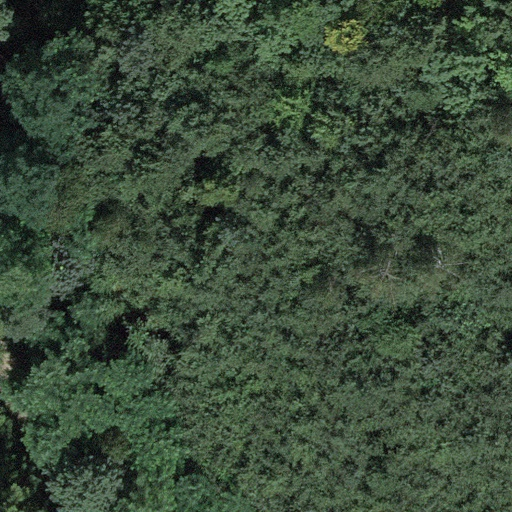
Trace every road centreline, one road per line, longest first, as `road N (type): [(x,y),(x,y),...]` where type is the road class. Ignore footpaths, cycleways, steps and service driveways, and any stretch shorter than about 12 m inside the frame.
road 1 (track): [(72,511),(13,404),(0,330)]
road 2 (track): [(0,157),(59,0)]
